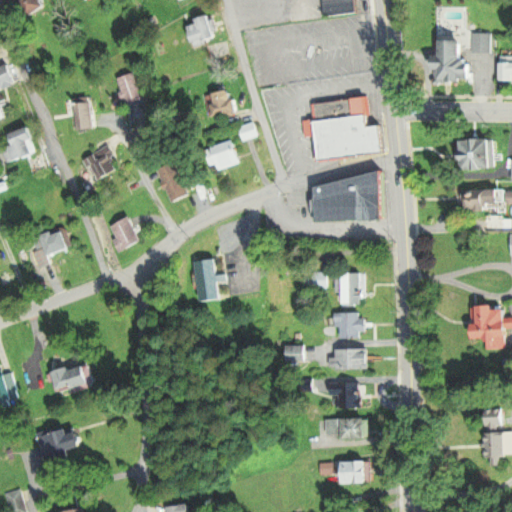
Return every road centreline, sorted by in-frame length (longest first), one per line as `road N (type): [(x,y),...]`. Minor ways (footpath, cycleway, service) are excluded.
road 1 (residential): [(416,511),(399,109),(384,0)]
road 2 (residential): [(0,25),(107,279)]
road 3 (residential): [(141,511),(147,452),(139,271)]
road 4 (residential): [(223,0),(285,187)]
road 5 (residential): [(139,271),(178,234),(285,187)]
road 6 (residential): [(0,322),(139,271)]
